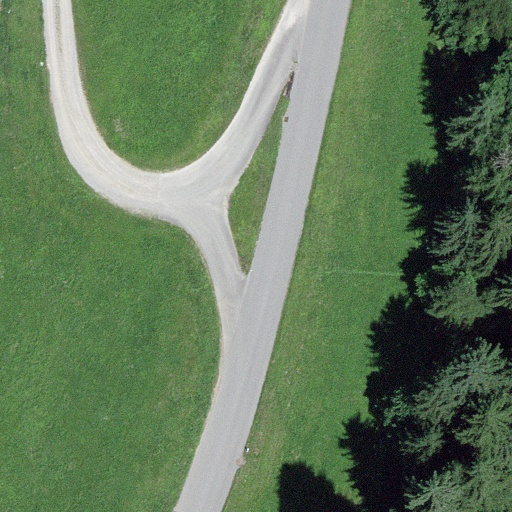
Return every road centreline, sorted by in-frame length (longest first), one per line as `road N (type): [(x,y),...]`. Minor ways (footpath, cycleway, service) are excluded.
road 1 (unclassified): [(317,0),(225,427),(191,511)]
road 2 (track): [(307,48),(224,200),(108,182),(88,0)]
